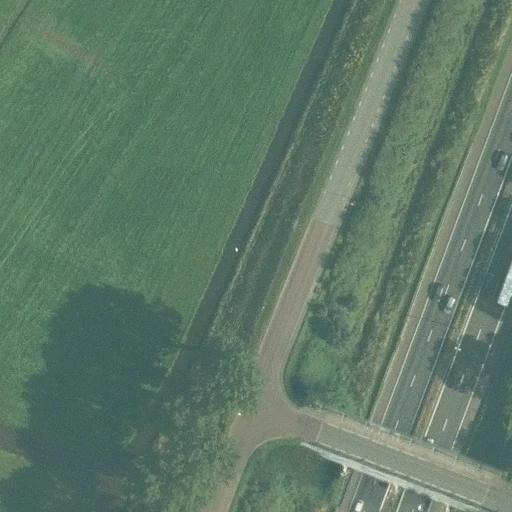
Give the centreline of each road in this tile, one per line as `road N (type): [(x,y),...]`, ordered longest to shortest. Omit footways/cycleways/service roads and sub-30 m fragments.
road 1 (tertiary): [(250,406),(407,0)]
road 2 (motorway): [(511,112),(362,511)]
road 3 (motorway): [(412,511),(511,244)]
road 4 (tertiary): [(511,507),(250,406)]
